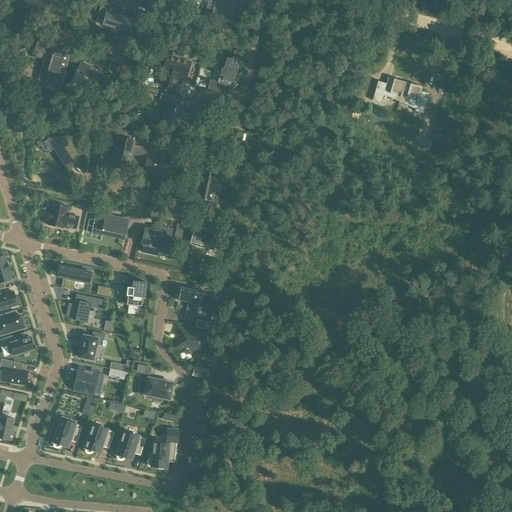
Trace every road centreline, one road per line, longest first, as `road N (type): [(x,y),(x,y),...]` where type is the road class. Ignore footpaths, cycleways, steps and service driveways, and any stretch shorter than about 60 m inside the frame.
road 1 (residential): [(125,264),(163,276),(159,342),(191,393),(180,482),(167,488),(26,458)]
road 2 (track): [(511,103),(500,511)]
road 3 (residential): [(26,458),(57,356),(22,242)]
road 4 (residential): [(262,0),(239,104),(198,97),(189,131)]
road 5 (unclassified): [(511,48),(335,0)]
road 6 (residential): [(14,493),(139,511)]
